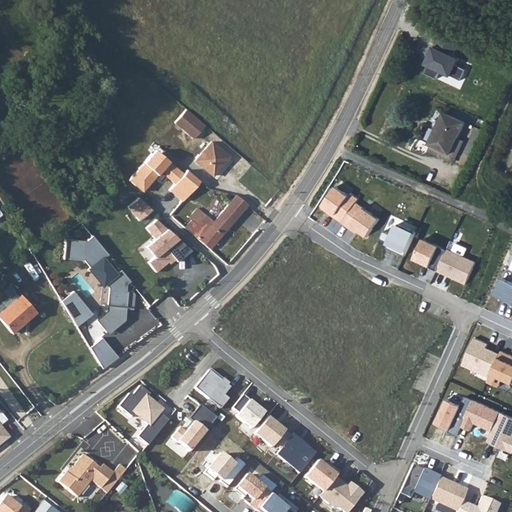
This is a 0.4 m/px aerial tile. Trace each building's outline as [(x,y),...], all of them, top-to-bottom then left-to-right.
[(460,43),(442,34),(433,52),(436,53),(427,73),(439,79),(443,71),(463,80),(468,69),(458,65),(461,59),(454,55),(460,43)] [(192,139),(204,126),(186,110),(174,123),(192,139)] [(439,127),(441,128),(431,148),(450,158),(458,143),(465,128),(444,117),(439,127)] [(159,139),(147,154),(169,172),(181,157),(159,139)] [(229,156),(212,141),(196,160),(214,173),(229,156)] [(462,146),(458,143),(450,158),(431,148),(428,154),(452,166),(462,146)] [(336,217),(344,222),(358,203),(361,199),(352,193),(351,195),(338,186),(323,208),(332,213),(333,211),(338,214),(336,217)] [(163,198),(160,201),(158,202),(167,212),(174,205),(170,200),(174,195),(171,191),(169,193),(168,191),(163,198)] [(190,219),(183,226),(208,248),(248,201),(238,193),(214,221),(204,213),(195,223),(190,219)] [(142,196),(129,206),(141,221),(154,210),(142,196)] [(361,230),(370,236),(381,219),(358,203),(344,222),(352,228),(354,225),(361,230)] [(149,262),(159,274),(188,249),(161,216),(147,228),(155,237),(146,245),(156,257),(149,262)] [(385,231),(382,239),(391,244),(389,248),(393,250),(394,248),(397,250),(396,252),(407,256),(418,232),(400,224),(394,236),(385,231)] [(66,238),(63,256),(84,259),(90,268),(88,270),(101,287),(103,286),(106,290),(99,307),(121,316),(130,295),(128,295),(127,285),(131,282),(121,270),(116,274),(104,259),(109,255),(93,236),(87,242),(66,238)] [(431,267),(439,271),(449,250),(426,239),(417,259),(432,266),(431,267)] [(140,249),(149,261),(154,257),(145,245),(140,249)] [(457,277),(456,279),(468,284),(478,263),(449,249),(449,250),(439,271),(448,275),(449,273),(457,277)] [(511,281),(506,279),(498,295),(510,301),(509,303),(511,304),(511,281)] [(0,314),(0,320),(12,336),(37,316),(21,297),(0,314)] [(83,306),(71,316),(76,324),(89,314),(83,306)] [(116,356),(101,335),(88,345),(101,367),(116,356)] [(476,339),(464,365),(491,378),(502,355),(494,351),(493,353),(487,350),(490,345),(476,339)] [(489,383),(500,388),(504,379),(511,383),(511,355),(503,351),(502,355),(491,378),(489,383)] [(208,371),(194,388),(220,409),(228,399),(223,396),(230,388),(227,386),(228,384),(222,378),(220,380),(208,371)] [(127,394),(117,407),(130,417),(133,414),(146,424),(136,437),(147,446),(167,421),(158,413),(161,410),(146,397),(149,394),(138,386),(130,396),(127,394)] [(243,395),(232,409),(238,414),(235,417),(251,429),(263,414),(255,407),(256,406),(243,395)] [(463,427),(475,401),(466,398),(462,406),(449,400),(438,423),(452,430),(450,433),(459,437),(463,427)] [(463,427),(470,431),(474,423),(494,432),(496,428),(502,413),(475,401),(463,427)] [(189,452),(216,418),(200,405),(188,420),(193,423),(185,432),(179,428),(171,438),(189,452)] [(496,445),(511,452),(511,417),(502,413),(496,428),(502,431),(496,445)] [(286,430),(268,416),(254,434),(272,447),(275,444),(281,449),(291,437),(284,432),(286,430)] [(489,442),(496,445),(502,431),(496,428),(494,432),(489,442)] [(281,449),(275,455),(299,474),(315,454),(292,435),(291,437),(281,449)] [(102,490),(114,475),(103,467),(100,470),(83,457),(69,474),(68,473),(59,484),(78,499),(91,482),(102,490)] [(317,461),(304,478),(322,493),(335,477),(338,473),(327,464),(324,467),(317,461)] [(405,497),(410,499),(414,490),(431,497),(440,478),(426,471),(425,473),(422,472),(423,470),(413,465),(396,501),(402,504),(405,497)] [(248,505),(256,511),(275,487),(260,475),(255,482),(246,475),(234,490),(243,498),(246,495),(252,500),(248,505)] [(340,509),(343,511),(349,511),(364,493),(351,483),(346,488),(342,484),(343,483),(335,477),(322,493),(319,497),(333,508),(340,509)] [(431,497),(430,500),(455,511),(457,511),(462,502),(467,490),(440,478),(431,497)] [(189,511),(194,505),(176,493),(169,503),(183,511),(189,511)] [(282,511),(286,508),(269,495),(256,511),(282,511)] [(495,511),(499,504),(482,497),(476,511),(468,508),(470,506),(462,502),(457,511),(495,511)] [(3,499),(0,502),(0,511),(26,511),(20,507),(17,511),(3,499)] [(55,511),(44,502),(35,511),(55,511)]
